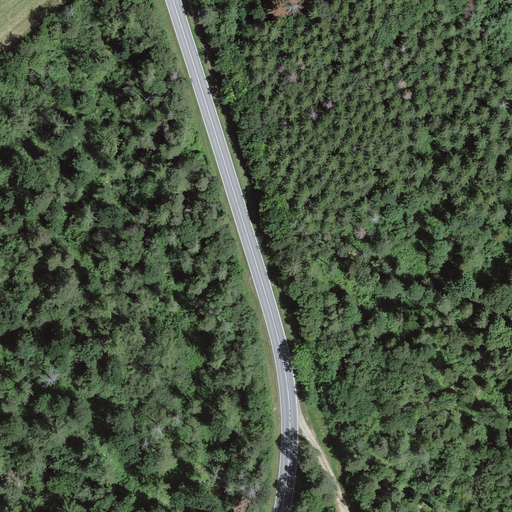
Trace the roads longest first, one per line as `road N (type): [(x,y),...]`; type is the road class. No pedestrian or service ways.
road 1 (secondary): [(281,511),(287,380),(270,302),(172,0)]
road 2 (track): [(347,511),(311,417),(287,380)]
